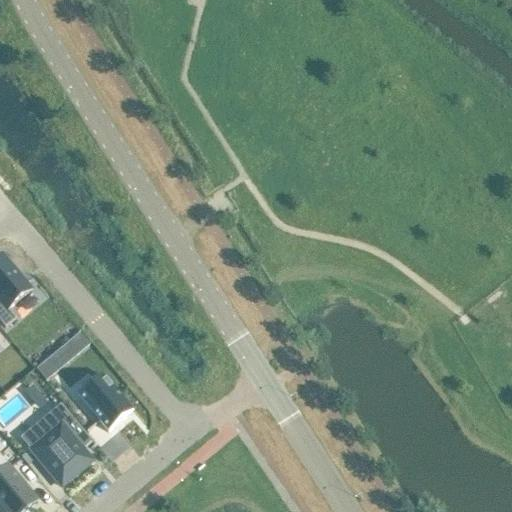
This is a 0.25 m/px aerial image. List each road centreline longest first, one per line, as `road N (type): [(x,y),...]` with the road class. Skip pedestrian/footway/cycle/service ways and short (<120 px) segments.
road 1 (unclassified): [(260,373),(27,0)]
road 2 (residential): [(3,209),(190,432)]
road 3 (unclassified): [(345,511),(260,373)]
road 4 (residential): [(190,432),(94,511)]
